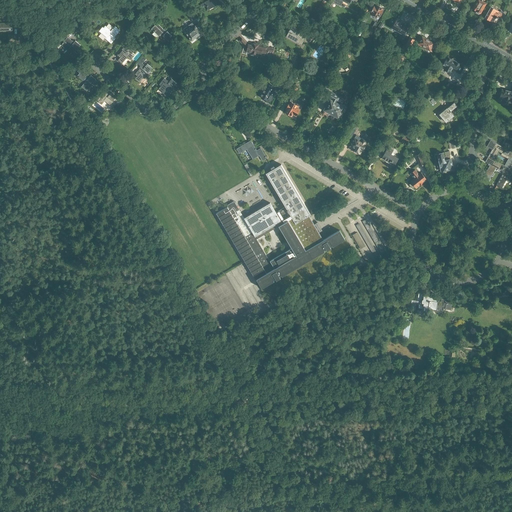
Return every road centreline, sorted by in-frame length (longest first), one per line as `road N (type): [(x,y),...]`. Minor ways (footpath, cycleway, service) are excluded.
road 1 (track): [(85,122),(247,395)]
road 2 (residential): [(419,218),(198,87)]
road 3 (unclassified): [(466,194),(492,48)]
road 4 (residential): [(198,87),(154,114),(88,57)]
road 5 (track): [(247,395),(317,511)]
road 6 (unclassified): [(419,218),(419,254),(435,272),(470,276),(497,254)]
